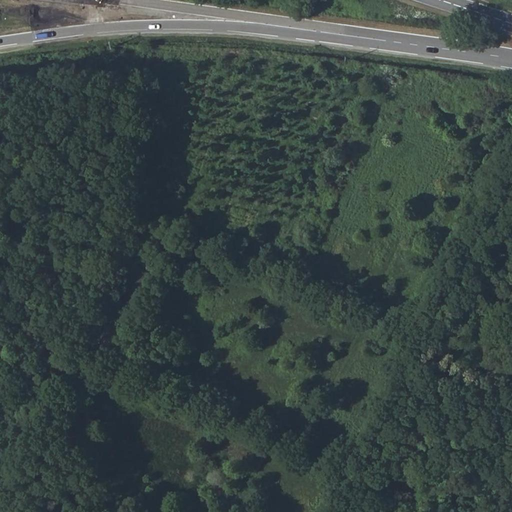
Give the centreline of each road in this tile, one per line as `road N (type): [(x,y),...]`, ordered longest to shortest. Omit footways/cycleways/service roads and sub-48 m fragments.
road 1 (secondary): [(0,41),(171,23),(413,41)]
road 2 (trunk): [(119,0),(413,41)]
road 3 (track): [(365,511),(467,297)]
